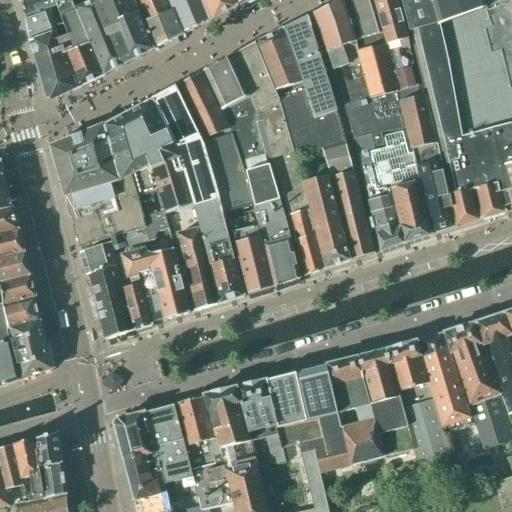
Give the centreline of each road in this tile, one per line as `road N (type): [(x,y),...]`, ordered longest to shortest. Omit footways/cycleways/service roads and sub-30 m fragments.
road 1 (residential): [(511,227),(143,346)]
road 2 (residential): [(151,396),(511,293)]
road 3 (secondary): [(78,367),(0,14)]
